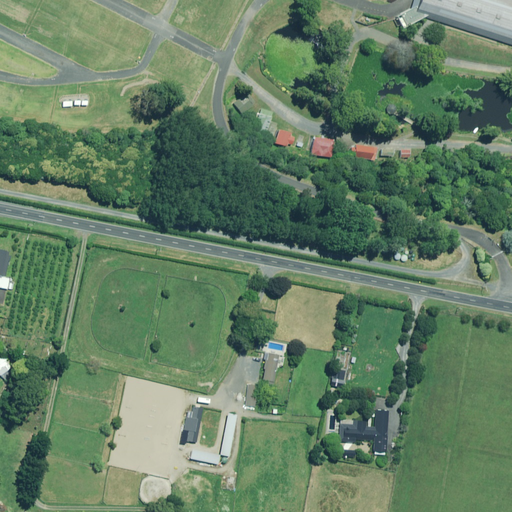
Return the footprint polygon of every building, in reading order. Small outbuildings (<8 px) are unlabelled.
[(139,26),(87,0),(40,0),(27,26),(117,71),(139,26)] [(245,3),(239,0),(189,0),(161,54),(206,77),(245,3)] [(412,0),(410,10),(400,15),(406,26),(424,17),(511,45),(511,0),(412,0)] [(254,106),(244,95),(234,103),(244,114),(254,106)] [(262,109),(261,114),(273,118),(274,112),(262,109)] [(273,118),(261,114),(255,132),(267,136),(268,133),(271,122),(273,118)] [(278,124),(271,122),(268,133),(275,135),(278,124)] [(292,134),(280,130),(277,143),(289,147),(289,143),(293,144),(295,137),(292,136),(292,134)] [(308,136),(302,135),(297,151),(303,152),(308,136)] [(314,152),(313,154),(333,157),(335,140),(316,137),(315,140),(313,151),(314,152)] [(379,148),(356,144),(356,148),(353,147),(352,154),(355,155),(355,157),(377,160),(379,148)] [(0,287),(8,289),(9,287),(13,288),(15,279),(6,278),(9,262),(3,261),(5,251),(0,249),(0,287)] [(265,369),(263,381),(274,382),(278,355),(265,353),(263,369),(265,369)] [(258,386),(247,385),(245,406),(256,407),(258,386)] [(173,397),(165,395),(163,404),(158,426),(150,468),(158,470),(173,397)] [(187,441),(196,443),(200,420),(201,421),(204,409),(194,407),(192,418),(187,417),(184,430),(182,430),(179,443),(186,445),(187,441)] [(373,450),(373,453),(383,454),(383,451),(385,451),(387,410),(368,409),(367,416),(375,416),(374,420),(368,420),(340,418),(338,440),(354,441),(354,439),(373,440),(372,450),(373,450)] [(236,416),(228,414),(220,455),(229,457),(236,416)] [(219,456),(192,451),(190,459),(217,465),(219,456)] [(176,494),(178,502),(185,509),(195,511),(204,509),(211,502),(212,493),(209,483),(203,477),(194,475),(185,477),(178,485),(176,494)] [(236,491),(237,478),(228,478),(228,490),(236,491)]
